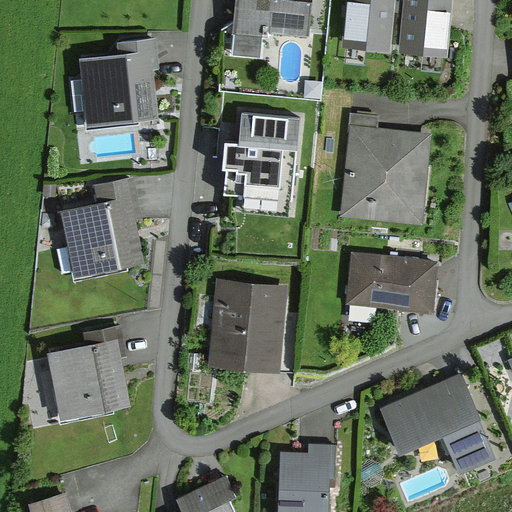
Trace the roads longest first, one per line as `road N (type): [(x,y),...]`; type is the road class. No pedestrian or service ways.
road 1 (residential): [(477,329),(214,443),(175,439),(163,415),(202,0)]
road 2 (residential): [(486,0),(469,290),(477,329)]
